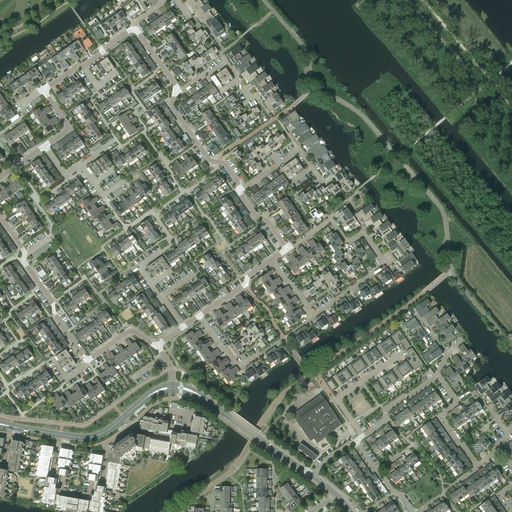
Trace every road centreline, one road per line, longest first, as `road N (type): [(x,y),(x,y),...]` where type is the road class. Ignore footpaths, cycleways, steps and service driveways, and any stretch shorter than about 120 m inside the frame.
road 1 (tertiary): [(144,398),(89,437),(0,424)]
road 2 (residential): [(286,249),(330,219),(346,242),(362,232),(383,260)]
road 3 (residential): [(238,191),(224,163),(209,160),(173,108),(177,92)]
road 4 (residential): [(362,435),(336,400),(401,354)]
road 5 (residential): [(88,359),(23,257)]
